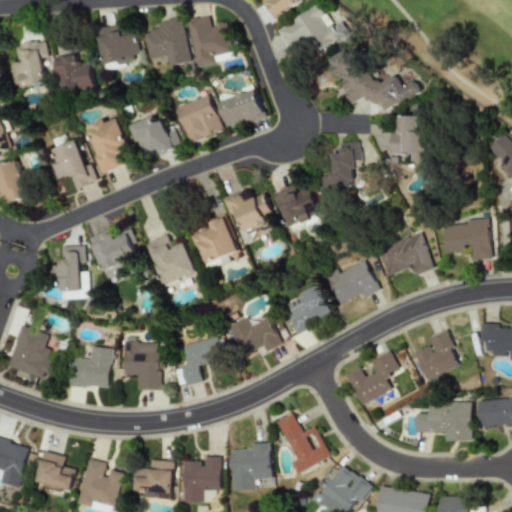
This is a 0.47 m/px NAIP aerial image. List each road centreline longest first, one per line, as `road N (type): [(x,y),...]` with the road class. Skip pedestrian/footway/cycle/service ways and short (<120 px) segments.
road 1 (tertiary): [(0,396),(88,423),(191,420),(243,402),(424,307),(511,289)]
road 2 (residential): [(20,249),(25,234),(293,135),(255,27),(218,0)]
road 3 (residential): [(315,364),(346,422),(375,453),(419,468),(511,467)]
road 4 (residential): [(0,10),(8,228),(25,234)]
